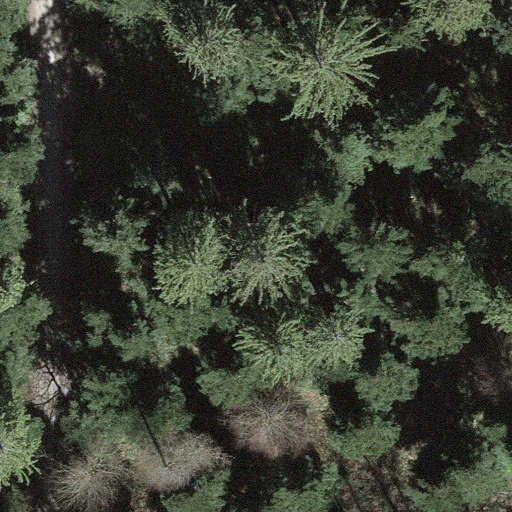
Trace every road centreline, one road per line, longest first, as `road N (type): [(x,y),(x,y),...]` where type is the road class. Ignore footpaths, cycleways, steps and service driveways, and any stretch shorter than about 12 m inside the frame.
road 1 (track): [(45,7),(211,97),(416,273),(511,400)]
road 2 (track): [(53,511),(44,0)]
